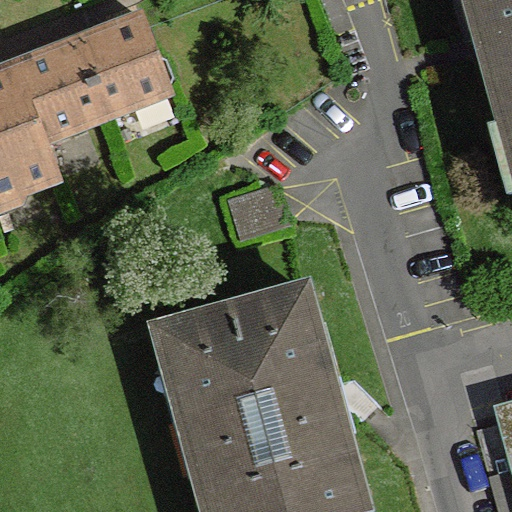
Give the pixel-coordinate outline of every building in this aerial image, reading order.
[(511,0),(468,0),(482,47),(504,125),(511,150),(511,0)] [(112,32),(81,44),(109,118),(112,117),(173,93),(149,30),(145,19),(112,32)] [(81,44),(18,69),(47,143),(109,118),(81,44)] [(18,69),(0,76),(0,203),(61,180),(47,143),(18,69)] [(293,227),(280,188),(233,203),(245,242),(293,227)] [(356,511),(366,510),(333,387),(308,293),(163,331),(211,511),(356,511)]
